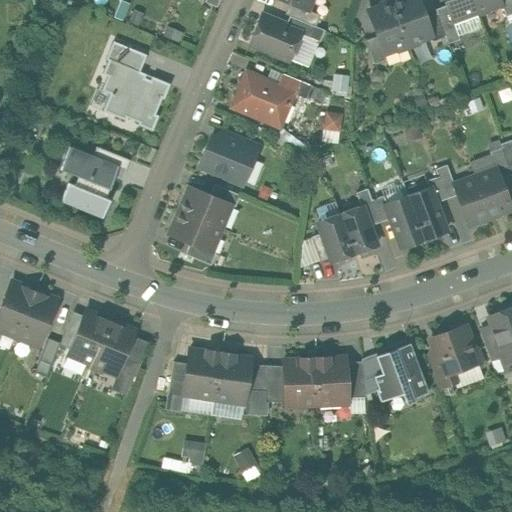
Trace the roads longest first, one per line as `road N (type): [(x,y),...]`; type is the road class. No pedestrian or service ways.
road 1 (residential): [(129,283),(258,313),(341,314),(511,265)]
road 2 (residential): [(129,283),(245,0)]
road 3 (track): [(104,511),(169,323)]
road 4 (residential): [(0,231),(129,283)]
